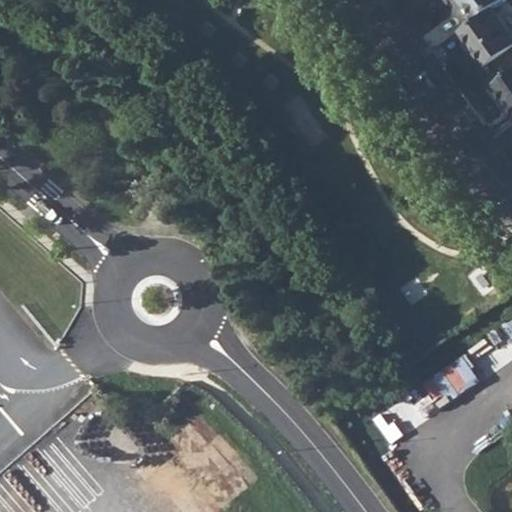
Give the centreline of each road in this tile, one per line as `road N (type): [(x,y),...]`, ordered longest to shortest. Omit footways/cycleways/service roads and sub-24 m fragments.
road 1 (residential): [(193,325),(288,415),(367,511)]
road 2 (residential): [(363,0),(461,135),(511,190)]
road 3 (residential): [(0,158),(127,273)]
road 4 (residential): [(127,273),(117,304),(133,333),(165,342),(193,325)]
road 5 (residential): [(193,325),(201,294),(185,267),(155,258),(127,273)]
